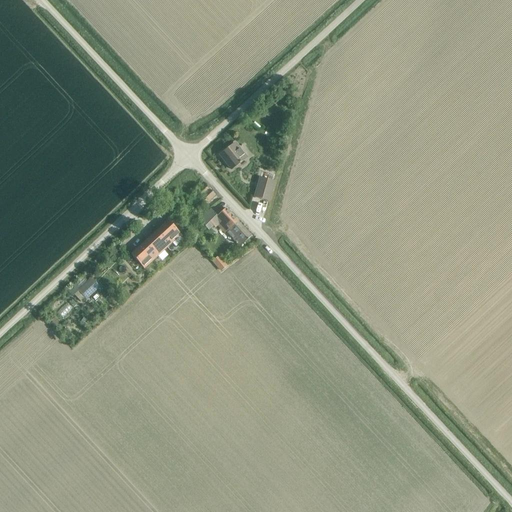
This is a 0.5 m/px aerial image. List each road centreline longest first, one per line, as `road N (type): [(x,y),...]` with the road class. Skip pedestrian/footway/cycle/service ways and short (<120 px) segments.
road 1 (unclassified): [(511,502),(189,156)]
road 2 (unclassified): [(0,332),(189,156)]
road 3 (unclassified): [(189,156),(358,0)]
road 4 (unclassified): [(189,156),(42,0)]
